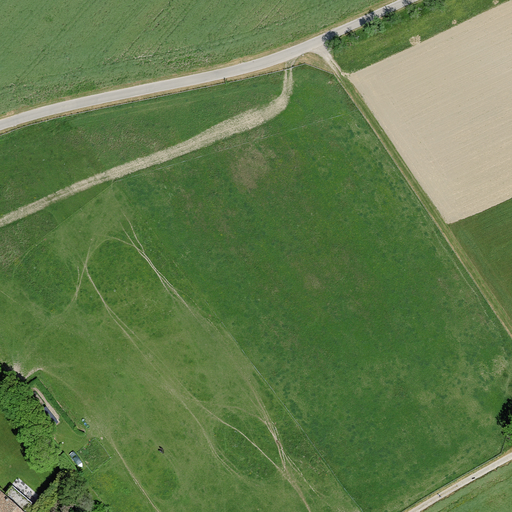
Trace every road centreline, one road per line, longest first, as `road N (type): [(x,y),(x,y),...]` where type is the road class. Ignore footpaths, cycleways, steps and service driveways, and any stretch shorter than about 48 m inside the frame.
road 1 (unclassified): [(0,125),(272,60),(409,0)]
road 2 (track): [(511,330),(315,42)]
